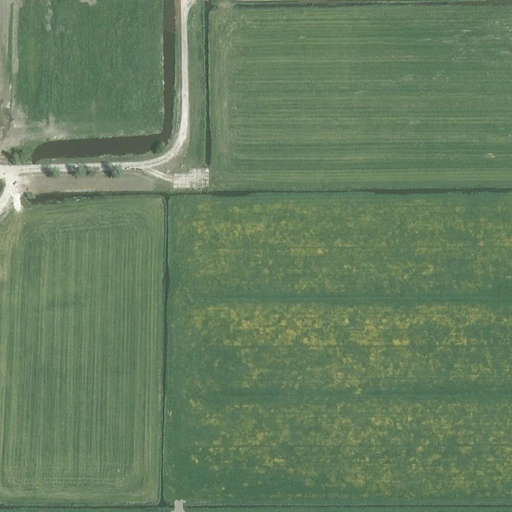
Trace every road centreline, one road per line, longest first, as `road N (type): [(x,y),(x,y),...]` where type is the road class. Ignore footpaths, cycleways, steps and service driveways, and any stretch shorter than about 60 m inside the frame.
road 1 (track): [(183,0),(185,127),(174,155),(146,165),(175,180),(207,180)]
road 2 (track): [(146,165),(0,171)]
